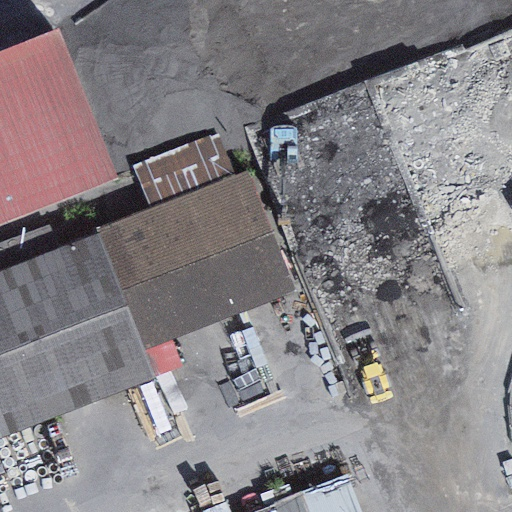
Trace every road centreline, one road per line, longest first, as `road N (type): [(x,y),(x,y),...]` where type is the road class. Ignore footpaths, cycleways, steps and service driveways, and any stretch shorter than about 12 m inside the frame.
road 1 (unknown): [(79,511),(206,432),(370,374)]
road 2 (unknown): [(277,125),(370,374)]
road 3 (unknown): [(370,374),(421,511)]
